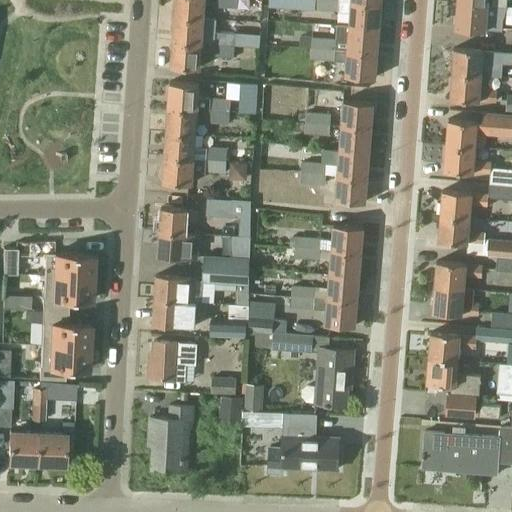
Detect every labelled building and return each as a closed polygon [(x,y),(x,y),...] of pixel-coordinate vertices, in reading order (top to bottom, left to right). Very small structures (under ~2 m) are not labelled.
[(175,0),(175,16),(204,18),(205,0),(175,0)] [(314,8),(338,11),(339,0),(338,0),(288,0),(288,5),(315,8),(314,8)] [(338,11),(338,12),(350,13),(349,26),(379,28),(381,4),(339,0),(338,11)] [(506,7),(458,3),(456,29),(485,31),(485,29),(502,30),(502,18),(506,7)] [(174,27),(173,40),(203,42),(214,43),(215,29),(215,18),(204,18),(175,16),(174,27)] [(336,38),(335,49),(377,53),(379,28),(349,26),(337,25),(336,38)] [(66,28),(60,178),(94,179),(101,30),(66,28)] [(215,30),(214,43),(234,45),(235,31),(215,30)] [(259,46),(260,33),(235,31),(234,45),(259,46)] [(312,48),(335,49),(336,38),(312,36),(312,48)] [(173,40),(172,66),(201,68),(203,42),(173,40)] [(214,43),(213,55),(234,56),(234,45),(214,43)] [(24,60),(57,62),(58,47),(25,45),(24,60)] [(312,48),(311,58),(334,59),(335,49),(312,48)] [(335,49),(334,59),(347,60),(345,76),(375,78),(377,53),(335,49)] [(508,53),(454,49),(452,74),(482,76),(482,75),(501,77),(503,63),(507,64),(508,53)] [(481,89),(482,76),(452,74),(450,99),(496,103),(497,90),(481,89)] [(240,82),(238,112),(256,113),(257,84),(240,82)] [(170,83),(169,108),(198,110),(209,111),(210,97),(199,96),(200,85),(170,83)] [(22,93),(21,107),(53,108),(53,94),(22,93)] [(209,111),(229,112),(230,98),(210,97),(209,111)] [(342,114),(341,126),(371,129),(373,104),(343,101),(343,102),(342,114)] [(196,134),(198,110),(169,108),(167,131),(196,134)] [(229,123),(229,112),(209,111),(208,122),(229,123)] [(306,111),(305,123),(329,125),(330,113),(306,111)] [(448,120),(446,145),(476,148),(476,147),(484,148),(486,134),(511,135),(511,114),(482,112),(481,123),(478,123),(448,120)] [(330,125),(305,123),(304,133),(329,135),(330,125)] [(369,153),(371,129),(341,126),(339,151),(369,153)] [(166,143),(165,157),(195,159),(206,160),(207,146),(196,146),(196,134),(167,131),(166,143)] [(18,141),(17,156),(50,157),(51,142),(18,141)] [(475,160),(476,148),(446,145),(444,171),(474,173),(474,172),(491,173),(492,162),(475,160)] [(207,146),(206,160),(226,161),(227,148),(207,146)] [(326,162),(326,174),(337,175),(367,178),(369,153),(339,151),(338,163),(326,162)] [(164,171),(163,182),(193,184),(194,173),(206,174),(206,171),(206,160),(195,159),(165,157),(164,168),(164,171)] [(206,160),(206,171),(226,172),(226,161),(206,160)] [(302,160),(301,172),(326,174),(326,162),(302,160)] [(231,178),(247,179),(248,162),(232,161),(231,178)] [(511,168),(505,168),(503,184),(509,185),(511,185),(511,168)] [(301,172),(300,181),(325,184),(326,174),(301,172)] [(337,185),(336,200),(365,202),(367,178),(337,175),(337,185)] [(438,200),(437,212),(441,212),(441,216),(471,218),(472,205),(488,206),(488,194),(443,191),(442,201),(438,200)] [(207,197),(206,215),(231,217),(240,217),(239,234),(251,234),(253,199),(232,198),(232,199),(207,197)] [(162,208),(160,232),(186,234),(187,222),(197,222),(198,211),(187,211),(188,210),(162,208)] [(471,218),(441,216),(439,242),(468,244),(469,240),(485,241),(485,232),(470,231),(471,218)] [(321,237),(320,249),(331,250),(361,253),(364,227),(333,225),(332,238),(321,237)] [(196,235),(160,232),(159,256),(194,258),(196,235)] [(233,234),(233,256),(250,257),(251,234),(233,234)] [(296,235),(295,247),(320,249),(321,237),(296,235)] [(498,255),(497,257),(511,258),(511,240),(488,238),(487,255),(498,255)] [(295,247),(294,257),(319,259),(320,255),(320,249),(295,247)] [(4,248),(3,274),(17,274),(18,248),(4,248)] [(330,260),(329,275),(359,277),(360,263),(361,253),(331,250),(330,260)] [(45,253),(44,276),(93,278),(94,255),(45,253)] [(204,254),(203,269),(250,271),(250,267),(250,257),(233,256),(204,254)] [(511,258),(497,257),(497,270),(511,270),(511,258)] [(437,262),(435,287),(465,290),(466,276),(482,277),(482,267),(467,265),(437,262)] [(203,269),(202,280),(215,280),(237,282),(236,290),(237,303),(249,304),(250,271),(203,269)] [(327,298),(327,299),(357,302),(359,277),(329,275),(327,298)] [(44,276),(42,310),(68,311),(69,299),(92,300),(93,278),(44,276)] [(157,276),(155,300),(196,303),(197,279),(193,279),(183,278),(183,277),(157,276)] [(290,296),(316,298),(316,297),(317,288),(291,285),(290,296)] [(473,304),(474,290),(465,290),(435,287),(433,313),(463,315),(463,314),(479,315),(480,304),(473,304)] [(290,306),(316,308),(316,298),(290,296),(290,306)] [(316,298),(316,308),(326,309),(325,325),(355,327),(357,302),(327,299),(316,298)] [(155,300),(154,325),(180,326),(195,327),(195,326),(196,303),(155,300)] [(228,304),(227,319),(229,319),(247,320),(248,305),(228,304)] [(42,310),(41,345),(90,347),(91,325),(68,323),(68,311),(42,310)] [(249,331),(286,334),(286,332),(287,319),(273,318),(273,312),(249,310),(248,330),(249,331)] [(511,312),(493,311),(492,325),(511,326),(511,312)] [(227,319),(211,318),(209,336),(246,338),(247,320),(229,319),(227,319)] [(511,329),(488,327),(487,341),(498,342),(509,342),(511,342),(511,329)] [(314,334),(286,332),(286,334),(249,331),(248,346),(312,351),(314,335),(314,334)] [(431,333),(429,358),(459,361),(460,346),(476,348),(477,337),(431,333)] [(178,343),(155,342),(154,363),(150,363),(149,379),(185,381),(186,364),(196,364),(197,344),(178,344),(178,343)] [(41,345),(39,379),(65,380),(65,368),(89,369),(90,347),(41,345)] [(316,404),(345,406),(347,381),(351,381),(354,351),(320,348),(318,386),(308,385),(302,388),(302,396),(307,401),(316,402),(316,404)] [(456,386),(455,396),(477,398),(481,398),(482,377),(458,375),(459,361),(429,358),(427,384),(456,386)] [(9,364),(0,364),(0,377),(9,378),(9,364)] [(236,376),(212,375),(212,392),(236,393),(236,376)] [(0,406),(11,407),(12,407),(13,380),(0,379),(0,406)] [(51,382),(40,381),(39,387),(47,388),(46,397),(50,397),(51,382)] [(263,407),(263,383),(246,383),(246,407),(263,407)] [(32,387),(32,403),(46,404),(46,403),(46,397),(47,388),(39,387),(32,387)] [(219,396),(218,407),(241,409),(242,397),(219,396)] [(477,398),(455,396),(450,396),(448,415),(469,417),(476,418),(477,398)] [(501,403),(480,402),(479,415),(500,417),(501,403)] [(46,404),(32,403),(32,405),(31,419),(45,419),(46,404)] [(11,407),(0,406),(0,425),(10,426),(11,407)] [(195,407),(171,407),(170,419),(151,418),(150,436),(154,436),(152,470),(181,472),(182,462),(184,462),(184,458),(181,457),(184,421),(194,421),(195,407)] [(322,408),(321,419),(346,420),(346,409),(322,408)] [(244,410),(243,424),(260,424),(282,426),(282,435),(280,435),(279,447),(270,447),(269,471),(282,472),(283,467),(338,469),(340,437),(315,436),(316,413),(283,412),(260,411),(244,410)] [(61,432),(72,432),(73,421),(62,420),(61,432)] [(511,426),(501,426),(500,438),(425,432),(422,469),(497,475),(498,462),(511,463),(511,426)] [(36,464),(37,432),(9,431),(8,463),(36,464)] [(65,433),(37,432),(36,464),(64,465),(65,433)]
